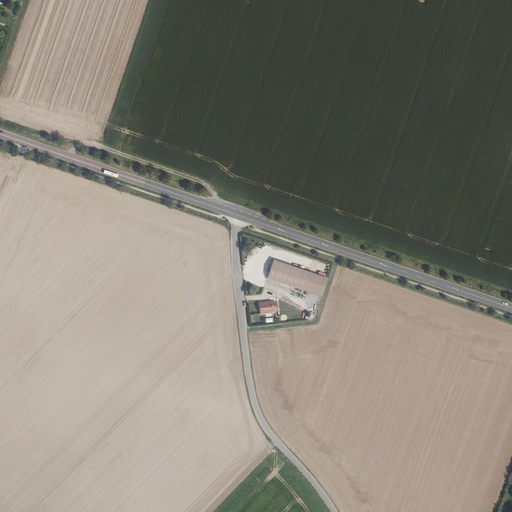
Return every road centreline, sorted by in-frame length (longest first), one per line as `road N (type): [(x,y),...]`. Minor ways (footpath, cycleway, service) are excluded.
road 1 (unclassified): [(334,511),(269,432),(250,392),(234,235),(239,215)]
road 2 (secondary): [(511,308),(239,215)]
road 3 (secondary): [(239,215),(30,144)]
